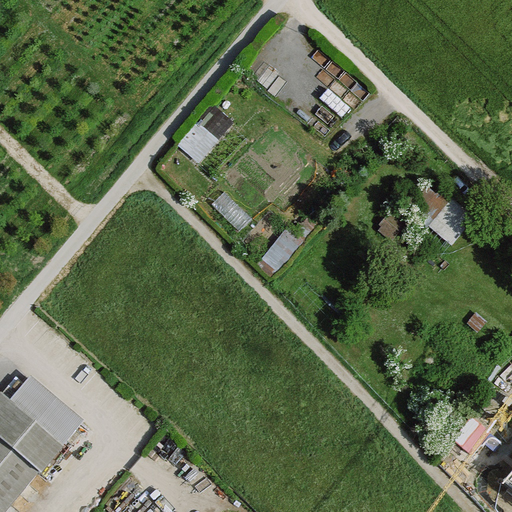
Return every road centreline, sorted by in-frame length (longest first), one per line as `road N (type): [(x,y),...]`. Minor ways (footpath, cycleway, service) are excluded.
road 1 (track): [(473,511),(140,165)]
road 2 (track): [(0,336),(281,0)]
road 3 (track): [(511,207),(299,0)]
road 4 (track): [(92,224),(0,132)]
